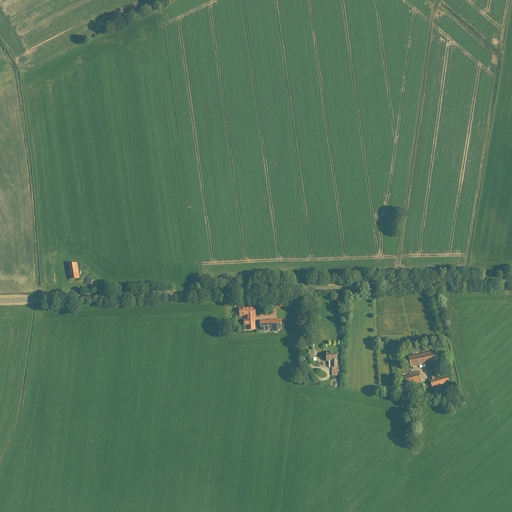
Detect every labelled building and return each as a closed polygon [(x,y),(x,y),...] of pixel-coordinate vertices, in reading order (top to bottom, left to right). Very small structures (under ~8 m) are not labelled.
[(67,266),(69,272),(67,273),(69,283),(80,280),(76,264),(67,266)] [(97,282),(86,280),(85,287),(96,289),(97,282)] [(245,326),(250,326),(250,328),(256,328),(256,317),(257,317),(257,308),(241,308),(242,317),(250,317),(250,321),(245,321),(245,326)] [(261,321),(261,332),(282,331),(281,320),(261,321)] [(408,357),(410,370),(437,365),(435,353),(408,357)] [(333,363),(333,380),(339,380),(339,363),(341,363),(341,354),(328,354),(328,363),(333,363)] [(404,377),(406,387),(423,383),(420,372),(404,377)] [(429,381),(430,388),(448,383),(446,376),(429,381)]
